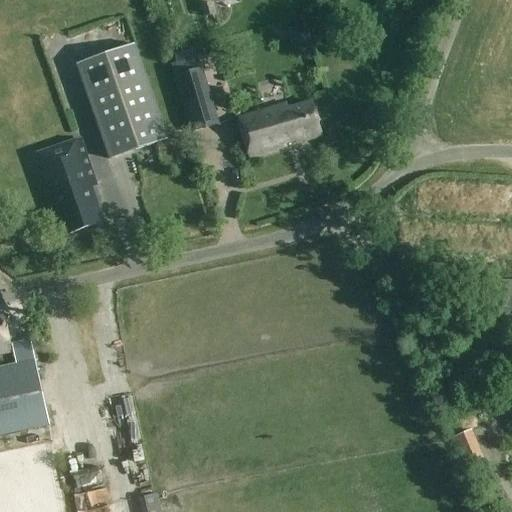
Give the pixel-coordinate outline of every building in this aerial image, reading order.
[(110,160),(167,140),(134,45),(77,65),(110,160)] [(201,70),(174,78),(191,134),(218,125),(201,70)] [(273,92),(274,101),(291,100),(290,90),(273,92)] [(287,110),(286,105),(237,120),(249,158),(322,136),(312,103),(287,110)] [(38,169),(55,218),(60,217),(66,235),(102,223),(90,187),(95,186),(80,141),(61,147),(33,157),(38,169)] [(173,143),(155,149),(160,165),(178,160),(173,143)] [(442,209),(443,188),(433,187),(432,209),(442,209)] [(38,209),(27,213),(32,226),(43,222),(38,209)] [(511,229),(483,229),(483,243),(499,243),(499,256),(511,256),(511,229)] [(511,266),(502,267),(503,294),(511,293),(511,266)] [(496,312),(497,306),(488,304),(486,310),(496,312)] [(0,353),(10,352),(3,314),(0,314),(0,353)] [(16,366),(0,369),(0,436),(46,427),(50,426),(31,342),(12,346),(16,366)] [(83,478),(110,469),(104,451),(77,461),(83,478)] [(140,511),(154,511),(163,511),(159,493),(138,497),(140,511)]
